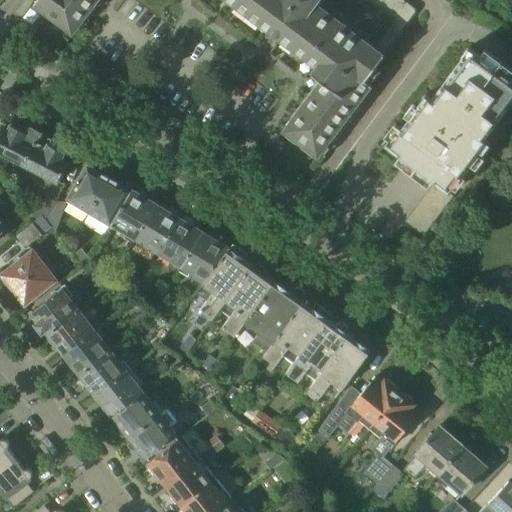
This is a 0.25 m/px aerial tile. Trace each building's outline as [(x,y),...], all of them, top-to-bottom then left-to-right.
[(36,0),(34,2),(34,3),(47,12),(73,32),(97,0),(36,0)] [(239,0),(236,4),(319,66),(329,51),(367,79),(386,53),(375,44),(317,1),(317,0),(239,0)] [(375,44),(386,53),(417,11),(417,7),(406,0),(366,0),(393,20),(375,44)] [(450,193),(451,192),(462,177),(480,154),(485,157),(505,131),(497,125),(511,105),(511,47),(496,35),(491,42),(479,33),(443,79),(436,74),(384,142),(435,181),(450,193)] [(372,83),(367,79),(329,51),(319,66),(313,73),(322,80),(285,131),(318,156),(372,83)] [(0,152),(25,165),(41,132),(29,126),(26,131),(11,124),(7,132),(0,128),(0,152)] [(54,139),(41,132),(25,165),(59,183),(69,164),(61,160),(66,152),(51,144),(54,139)] [(68,198),(92,212),(111,177),(88,164),(68,198)] [(134,190),(111,177),(92,212),(113,225),(134,190)] [(450,193),(435,181),(405,221),(424,235),(454,195),(451,192),(450,193)] [(157,204),(134,190),(113,225),(136,239),(157,204)] [(41,205),(50,214),(57,202),(47,196),(41,205)] [(57,233),(68,201),(57,202),(50,214),(46,219),(57,233)] [(180,218),(157,204),(136,239),(159,253),(180,218)] [(41,205),(31,213),(37,220),(43,215),(46,219),(50,214),(41,205)] [(204,232),(180,218),(159,253),(182,266),(204,232)] [(0,239),(9,232),(0,219),(0,239)] [(34,222),(16,236),(26,248),(43,234),(34,222)] [(205,280),(229,247),(204,232),(182,266),(205,280)] [(231,244),(230,247),(229,247),(205,280),(196,292),(206,299),(199,310),(212,320),(220,309),(253,263),(246,258),(247,256),(244,249),(238,245),(231,244)] [(1,274),(17,293),(16,297),(21,303),(24,303),(26,305),(59,280),(33,248),(23,256),(22,256),(15,262),(1,274)] [(88,272),(96,266),(91,259),(82,265),(88,272)] [(275,279),(267,274),(266,266),(260,262),(253,263),(220,309),(230,316),(222,327),(235,336),(245,322),(275,279)] [(121,265),(114,274),(120,278),(126,269),(121,265)] [(251,341),(266,351),(305,301),(307,299),(306,298),(306,296),(306,295),(305,292),(304,291),(302,289),(301,288),(299,287),(297,287),(296,287),(293,287),(291,288),(290,288),(289,289),(275,279),(245,322),(258,331),(251,341)] [(47,330),(49,333),(80,308),(70,295),(73,293),(66,284),(32,311),(39,320),(36,322),(44,332),(47,330)] [(312,306),(305,301),(266,351),(262,356),(270,361),(265,367),(271,371),(283,355),(292,363),(327,317),(328,315),(326,308),(320,303),(313,304),(312,306)] [(96,329),(80,308),(49,333),(50,334),(48,337),(54,345),(58,344),(65,354),(96,329)] [(316,378),(350,333),(350,332),(349,325),(343,320),(334,322),(327,317),(292,363),(285,372),(299,382),(307,371),(316,378)] [(112,349),(96,329),(65,354),(71,362),(70,365),(76,373),(79,372),(81,374),(112,349)] [(326,390),(336,397),(371,349),(373,347),(370,340),(364,336),(357,335),(355,337),(350,333),(316,378),(305,393),(317,402),(326,390)] [(124,365),(112,349),(81,374),(81,375),(80,378),(86,385),(89,385),(97,395),(128,370),(139,361),(136,356),(124,365)] [(204,364),(211,368),(218,359),(211,354),(204,364)] [(111,413),(114,416),(145,391),(128,370),(97,395),(104,404),(102,407),(108,414),(111,413)] [(399,393),(395,390),(397,389),(396,384),(391,380),(385,380),(384,381),(377,375),(362,393),(357,398),(347,410),(337,423),(339,424),(349,432),(364,414),(374,423),(399,393)] [(337,423),(347,410),(357,398),(362,393),(352,385),(315,436),(323,443),(339,424),(337,423)] [(224,399),(235,407),(243,392),(233,386),(224,399)] [(161,412),(145,391),(114,416),(120,425),(118,430),(123,436),(129,435),(130,437),(161,412)] [(392,448),(422,411),(414,405),(415,404),(414,399),(408,394),(403,394),(402,395),(399,393),(374,423),(385,432),(380,438),(371,448),(376,451),(377,457),(365,472),(378,483),(393,464),(384,457),(392,448)] [(209,414),(219,407),(212,399),(202,407),(209,414)] [(245,414),(252,419),(259,409),(252,404),(245,414)] [(161,412),(130,437),(131,438),(128,444),(134,450),(139,449),(146,458),(178,434),(172,426),(179,420),(168,407),(161,412)] [(264,427),(271,417),(260,409),(253,419),(264,427)] [(418,476),(429,464),(439,473),(464,445),(440,425),(405,466),(418,476)] [(286,443),(293,433),(283,426),(276,436),(286,443)] [(149,468),(154,474),(158,473),(165,483),(200,456),(183,434),(149,462),(150,464),(149,468)] [(0,470),(17,458),(9,447),(9,446),(10,445),(11,444),(11,442),(10,441),(10,440),(9,439),(8,438),(7,438),(6,437),(4,438),(3,438),(2,439),(0,440),(0,470)] [(214,455),(225,445),(221,439),(209,449),(214,455)] [(487,465),(464,445),(439,473),(463,494),(487,465)] [(277,452),(265,462),(272,470),(275,468),(287,458),(277,452)] [(182,504),(217,477),(200,456),(165,483),(173,493),(172,497),(176,503),(180,502),(182,504)] [(25,468),(17,458),(0,470),(0,484),(16,505),(35,490),(28,480),(32,477),(33,476),(33,475),(34,473),(34,472),(34,471),(33,470),(32,469),(31,468),(30,467),(29,467),(28,467),(26,468),(25,468)] [(287,458),(275,468),(285,481),(298,471),(287,458)] [(393,464),(378,483),(389,492),(404,474),(393,464)] [(215,511),(234,498),(217,477),(182,504),(184,506),(182,510),(183,511),(215,511)] [(511,511),(511,483),(509,481),(480,511),(511,511)] [(461,511),(465,508),(454,497),(440,511),(461,511)] [(242,508),(234,498),(215,511),(246,511),(243,507),(242,508)]
